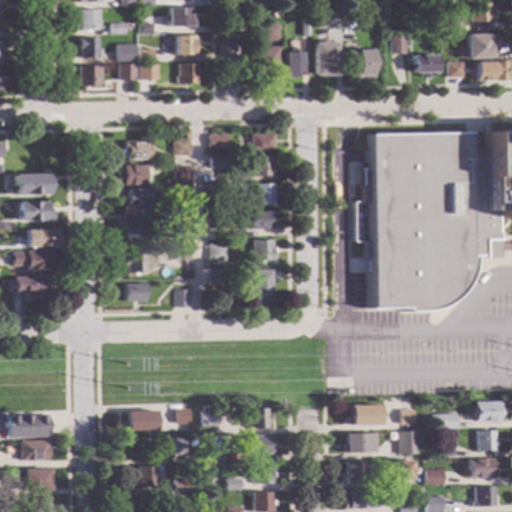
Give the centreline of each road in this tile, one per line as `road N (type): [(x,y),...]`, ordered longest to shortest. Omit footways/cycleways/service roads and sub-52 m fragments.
road 1 (residential): [(511,102),(0,114)]
road 2 (residential): [(297,322),(284,329),(0,334)]
road 3 (residential): [(83,113),(83,333)]
road 4 (residential): [(297,322),(305,307),(305,108)]
road 5 (residential): [(83,333),(83,511)]
